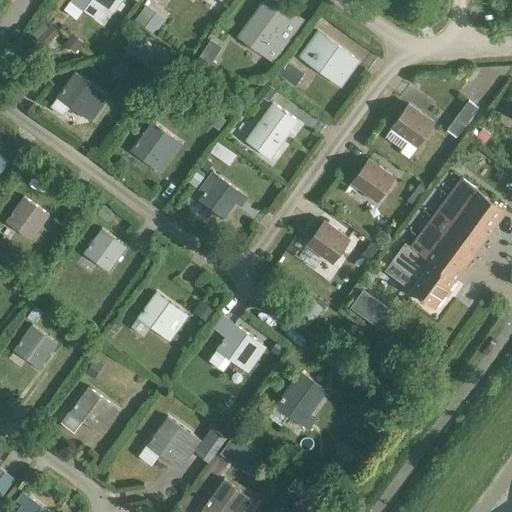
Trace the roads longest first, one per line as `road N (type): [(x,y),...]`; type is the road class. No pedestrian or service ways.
road 1 (residential): [(235,266),(212,259),(0,104)]
road 2 (residential): [(403,46),(255,252),(235,266)]
road 3 (unclassified): [(374,511),(511,323)]
road 4 (residential): [(99,511),(89,489),(0,425)]
